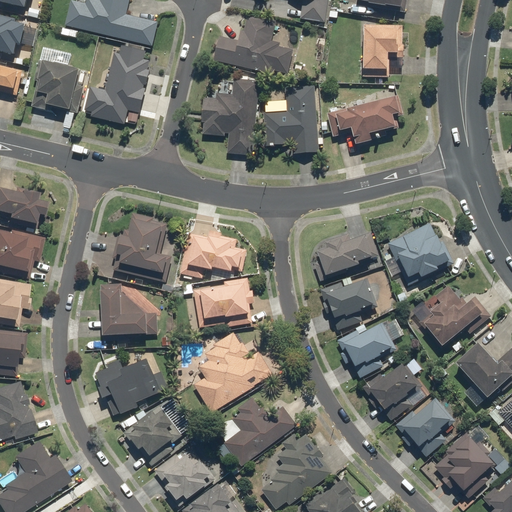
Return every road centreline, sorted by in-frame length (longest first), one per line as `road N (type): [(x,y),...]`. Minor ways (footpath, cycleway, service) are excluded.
road 1 (residential): [(94,165),(61,318),(61,377),(92,454),(136,511)]
road 2 (residential): [(278,199),(299,348),(342,424),(429,511)]
road 3 (residential): [(278,199),(345,192),(473,160)]
road 4 (residential): [(199,1),(159,178)]
road 5 (residential): [(159,178),(278,199)]
